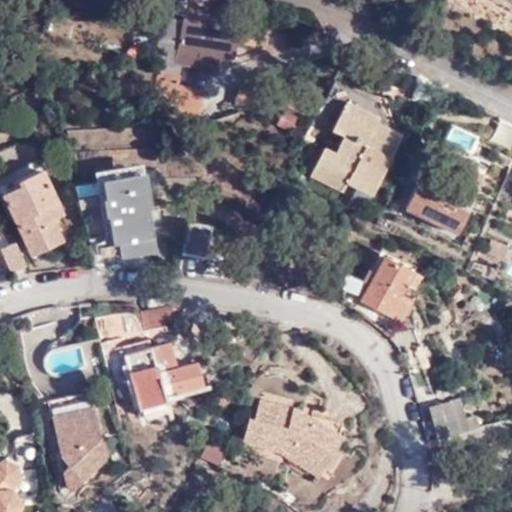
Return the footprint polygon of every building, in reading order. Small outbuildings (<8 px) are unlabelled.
[(236,42),(239,43),(241,26),(184,17),(178,62),(196,66),(196,69),(216,73),(218,54),(233,57),(236,42)] [(241,26),(239,43),(256,45),(258,29),(241,26)] [(157,82),(177,86),(180,75),(160,71),(157,82)] [(429,102),(436,86),(420,78),(416,98),(429,102)] [(204,93),(177,86),(157,82),(155,90),(178,109),(200,114),(204,93)] [(261,111),(267,91),(244,85),(242,91),(238,90),(235,104),(261,111)] [(373,193),(401,133),(378,121),(379,116),(347,100),(333,130),(344,136),(336,152),(326,147),(312,176),(342,191),(347,181),(373,193)] [(511,150),(511,131),(495,123),(488,138),(511,150)] [(464,208),(480,173),(454,160),(437,195),(417,185),(406,207),(457,232),(468,210),(464,208)] [(62,213),(41,169),(16,181),(18,186),(3,193),(20,226),(32,253),(62,238),(53,217),(62,213)] [(126,255),(154,249),(146,207),(150,206),(144,175),(107,181),(117,242),(124,241),(126,255)] [(205,253),(209,226),(190,223),(186,250),(205,253)] [(504,259),(509,246),(492,238),(487,252),(504,259)] [(12,270),(25,264),(15,243),(2,248),(12,270)] [(385,255),(376,271),(370,284),(360,303),(401,320),(412,298),(402,292),(407,284),(414,270),(413,269),(399,263),(385,255)] [(403,256),(399,263),(413,269),(416,262),(403,256)] [(370,284),(376,271),(369,268),(363,281),(370,284)] [(414,270),(407,284),(417,289),(423,275),(414,270)] [(160,308),(163,322),(174,319),(172,306),(160,308)] [(165,333),(163,322),(160,308),(140,311),(144,337),(165,333)] [(139,406),(142,405),(162,400),(165,399),(164,392),(200,383),(195,361),(174,365),(168,341),(124,352),(139,406)] [(71,466),(65,471),(68,481),(75,488),(107,458),(94,443),(102,436),(91,391),(49,401),(61,455),(71,466)] [(224,409),(232,398),(222,392),(215,404),(224,409)] [(240,402),(232,396),(232,398),(224,409),(233,415),(240,402)] [(432,416),(437,437),(469,428),(466,417),(461,398),(451,400),(454,411),(432,416)] [(162,400),(142,405),(144,414),(164,409),(162,400)] [(338,432),(341,420),(259,400),(256,418),(248,417),(242,443),(278,452),(317,477),(343,435),(338,432)] [(429,405),(432,416),(454,411),(451,400),(429,405)] [(466,417),(469,428),(479,426),(476,414),(466,417)] [(94,443),(107,458),(102,436),(94,443)] [(61,455),(65,471),(71,466),(61,455)] [(0,460),(0,511),(19,511),(24,506),(14,491),(21,480),(19,466),(5,458),(0,460)]
